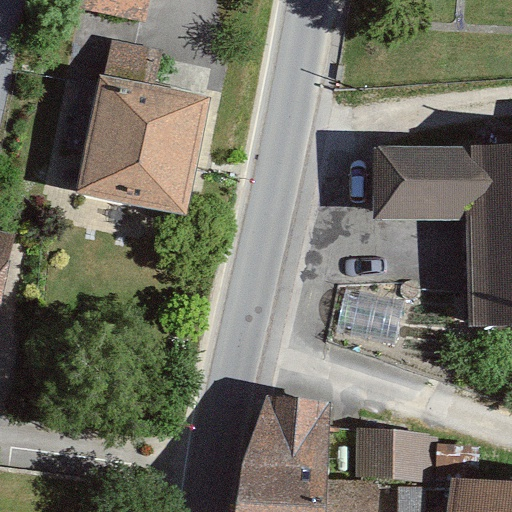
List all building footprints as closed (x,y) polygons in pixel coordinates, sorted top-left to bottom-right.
[(137,0),(52,0),(51,7),(132,25),(137,0)] [(193,105),(81,83),(58,202),(170,224),(193,105)] [(511,146),(354,152),(357,224),(451,220),(451,331),(511,329),(511,146)] [(377,511),(379,483),(328,480),(331,404),(275,398),(253,464),(246,511),(377,511)] [(432,436),(350,425),(344,473),(426,484),(432,436)] [(511,511),(511,486),(436,480),(432,511),(511,511)]
